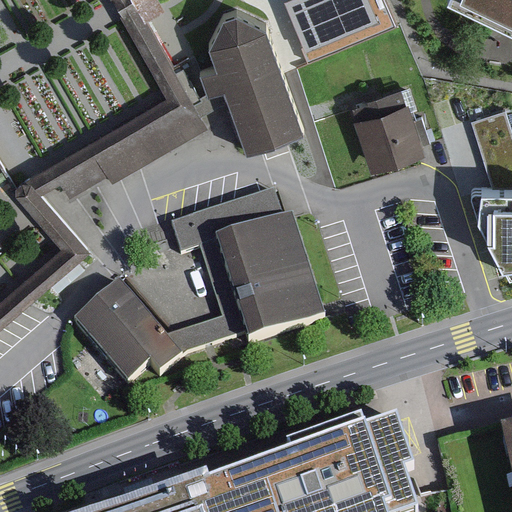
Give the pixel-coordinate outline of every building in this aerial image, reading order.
[(0,316),(78,253),(33,199),(46,192),(59,184),(71,205),(201,128),(138,22),(154,13),(145,0),(110,0),(171,100),(36,179),(12,194),(59,250),(0,299),(0,316)] [(511,0),(468,0),(511,21),(511,0)] [(217,91),(242,153),(295,133),(273,75),(256,27),(240,16),(208,28),(202,47),(209,69),(191,74),(199,97),(217,91)] [(402,94),(351,112),(371,170),(422,152),(402,94)] [(511,187),(471,189),(478,214),(509,275),(511,274),(511,187)] [(163,335),(180,356),(235,336),(239,344),(322,317),(292,216),(279,220),(270,193),(169,226),(177,252),(197,247),(218,320),(163,335)] [(180,356),(163,335),(122,287),(80,323),(129,380),(148,363),(158,374),(180,356)] [(409,511),(424,507),(413,473),(429,468),(413,420),(338,445),(335,435),(294,448),(299,463),(206,493),(203,486),(123,511),(409,511)] [(511,430),(497,434),(511,496),(511,430)]
